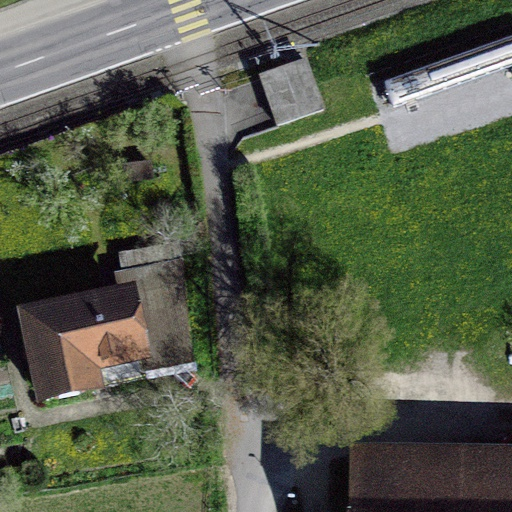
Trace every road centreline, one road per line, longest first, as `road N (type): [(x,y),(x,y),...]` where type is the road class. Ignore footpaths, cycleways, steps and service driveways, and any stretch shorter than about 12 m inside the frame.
road 1 (secondary): [(0,75),(220,0)]
road 2 (residential): [(238,351),(248,491)]
road 3 (residential): [(248,491),(117,511)]
